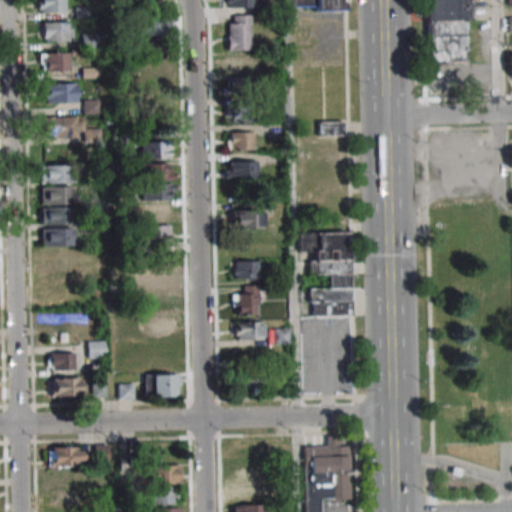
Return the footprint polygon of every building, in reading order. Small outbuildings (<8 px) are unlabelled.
[(63,12),(63,0),(36,0),(37,12),(63,12)] [(157,0),(137,0),(137,36),(168,36),(168,16),(158,16),(157,0)] [(253,0),(221,0),(222,8),(253,8),(253,0)] [(341,0),(288,0),(288,7),(312,7),(312,12),(342,12),(341,0)] [(465,21),(472,21),(471,0),(425,0),(427,63),(466,62),(465,21)] [(225,51),(249,51),(249,15),(225,15),(225,51)] [(40,41),(71,41),(71,23),(40,23),(40,41)] [(69,53),(40,53),(40,72),(69,72),(69,53)] [(221,73),(253,73),(253,56),(221,56),(221,73)] [(170,77),(170,58),(136,58),(136,77),(170,77)] [(170,80),(139,80),(139,97),(148,97),(148,110),(170,110),(170,98),(170,80)] [(252,80),(227,80),(227,92),(252,92),(252,80)] [(42,83),(42,103),(75,103),(75,83),(42,83)] [(82,99),(82,114),(98,114),(98,99),(82,99)] [(251,105),(224,105),(224,122),(251,122),(251,105)] [(123,107),(112,107),(112,126),(123,127),(123,107)] [(82,129),(82,116),(43,116),(43,137),(97,137),(97,129),(82,129)] [(317,122),(317,136),(342,136),(342,122),(317,122)] [(225,149),(253,149),(253,131),(225,131),(225,149)] [(171,158),(170,141),(139,141),(139,158),(171,158)] [(257,161),(224,161),(224,179),(257,179),(257,161)] [(140,163),(140,181),(172,181),(172,163),(140,163)] [(38,165),(38,182),(70,182),(70,165),(38,165)] [(173,183),(141,183),(141,200),(173,199),(173,183)] [(70,186),(39,186),(39,203),(70,203),(70,186)] [(141,205),(141,222),(172,222),(172,205),(141,205)] [(71,207),(40,207),(40,224),(71,224),(71,207)] [(230,210),(230,228),(262,228),(262,210),(230,210)] [(142,226),(142,243),(169,243),(169,226),(142,226)] [(74,228),(40,228),(40,246),(74,246),(74,228)] [(350,317),(348,232),(297,233),(298,252),(308,252),(309,275),(327,275),(328,287),(308,288),(309,318),(350,317)] [(73,266),(73,249),(40,249),(40,266),(73,266)] [(258,278),(258,261),(231,261),(231,278),(258,278)] [(175,266),(144,266),(144,283),(175,283),(175,266)] [(41,287),(73,287),(73,270),(41,270),(41,287)] [(257,285),(241,285),(241,295),(232,295),(232,315),(257,315),(257,285)] [(142,335),(170,335),(170,317),(142,317),(142,335)] [(263,340),(263,322),(233,322),(233,340),(263,340)] [(289,328),(274,328),(274,343),(289,343),(289,328)] [(85,341),(85,358),(104,358),(104,341),(85,341)] [(154,370),(173,370),(173,350),(154,350),(154,370)] [(73,353),(46,353),(46,370),(73,370),(73,353)] [(288,385),(288,370),(280,370),(280,385),(288,385)] [(237,392),(256,388),(252,373),(234,377),(237,392)] [(144,374),(144,397),(178,397),(178,374),(144,374)] [(80,397),(80,378),(46,378),(46,397),(80,397)] [(117,399),(133,399),(133,384),(117,384),(117,399)] [(302,446),(303,511),(321,511),(321,501),(351,501),(350,446),(338,446),(338,437),(326,437),(326,446),(302,446)] [(230,443),(230,461),(264,461),(264,443),(230,443)] [(106,458),(106,446),(94,446),(94,458),(106,458)] [(46,467),(79,467),(79,447),(46,447),(46,467)] [(232,480),(263,480),(263,463),(232,463),(232,480)] [(150,465),(150,483),(180,483),(180,465),(150,465)] [(79,470),(46,470),(46,487),(79,487),(79,470)] [(264,511),(264,484),(233,485),(233,511),(264,511)] [(177,504),(177,488),(150,488),(150,504),(177,504)] [(77,506),(77,491),(49,491),(49,506),(77,506)]
